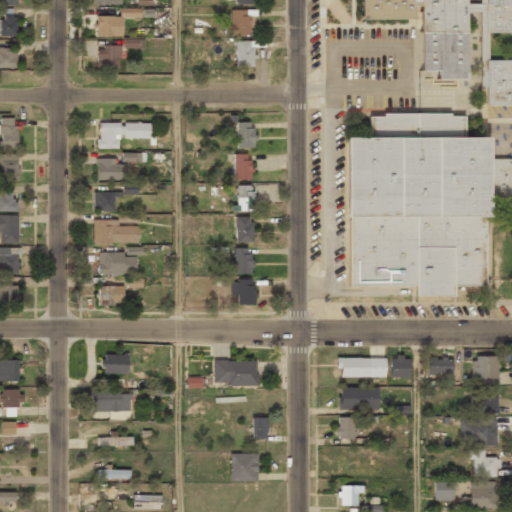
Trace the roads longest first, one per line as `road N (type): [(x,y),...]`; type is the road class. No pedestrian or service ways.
road 1 (residential): [(0,329),(511,332)]
road 2 (residential): [(298,511),(296,0)]
road 3 (residential): [(58,511),(57,0)]
road 4 (residential): [(0,96),(296,96)]
